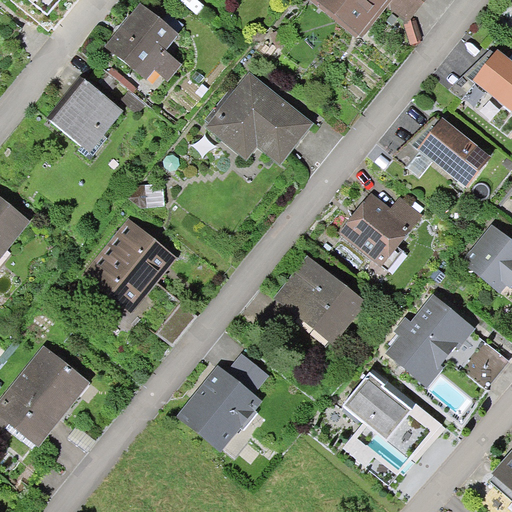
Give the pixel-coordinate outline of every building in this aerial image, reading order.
[(309,0),(359,40),(386,7),(407,23),(425,0),(309,0)] [(162,19),(140,1),(104,46),(146,80),(154,70),(168,81),(183,64),(165,50),(179,33),(178,32),(162,19)] [(168,13),(162,19),(178,32),(183,26),(168,13)] [(511,60),(497,49),(473,80),(511,110),(511,60)] [(314,122),(249,71),(235,89),(208,123),(205,127),(247,161),(257,148),(279,166),(314,122)] [(86,79),(51,120),(81,146),(89,152),(103,134),(124,110),(86,79)] [(205,120),(208,123),(235,89),(231,86),(205,120)] [(146,105),(128,91),(121,100),(138,114),(146,105)] [(442,118),(418,148),(466,187),(490,156),(442,118)] [(107,138),(103,134),(89,152),(81,146),(78,150),(90,159),(107,138)] [(145,185),(147,207),(165,206),(164,184),(145,185)] [(147,207),(145,185),(138,185),(128,197),(141,208),(147,207)] [(371,192),(338,233),(380,267),(382,265),(397,246),(423,215),(399,196),(390,208),(371,192)] [(0,258),(31,221),(0,196),(0,258)] [(128,217),(82,274),(130,314),(177,257),(128,217)] [(511,239),(492,224),(462,262),(501,293),(507,286),(510,289),(511,286),(511,239)] [(403,251),(397,246),(382,265),(388,270),(403,251)] [(308,255),(274,297),(299,317),(330,341),(334,344),(368,302),(308,255)] [(411,321),(405,317),(394,331),(400,335),(385,353),(427,387),(444,367),(441,365),(454,348),(458,351),(476,328),(433,294),(411,321)] [(197,316),(180,303),(156,334),(173,347),(197,316)] [(324,349),(330,341),(299,317),(292,326),(324,349)] [(509,360),(485,342),(462,371),(486,389),(509,360)] [(43,345),(0,398),(0,434),(5,428),(9,423),(36,444),(38,446),(90,382),(43,345)] [(241,353),(227,371),(254,394),(269,375),(241,353)] [(218,364),(176,417),(221,453),(240,428),(255,410),(263,400),(254,394),(227,371),(218,364)] [(387,442),(413,409),(384,386),(385,384),(370,372),(344,404),(343,407),(387,442)] [(258,413),(255,410),(240,428),(243,431),(258,413)] [(32,449),(36,444),(9,423),(5,428),(32,449)] [(95,441),(76,427),(67,439),(86,453),(95,441)] [(511,449),(492,473),(511,490),(511,449)]
